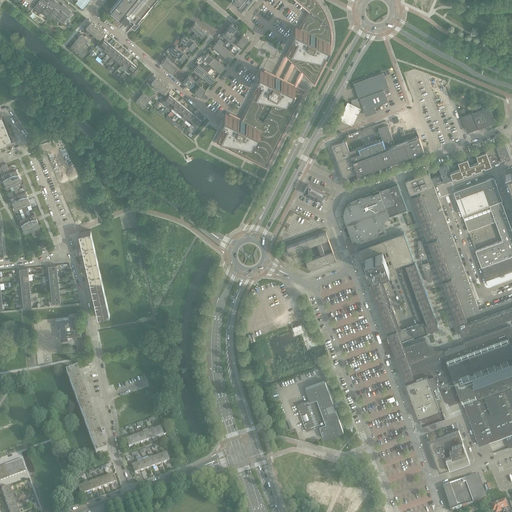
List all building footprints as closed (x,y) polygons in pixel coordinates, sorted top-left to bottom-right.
[(63,3),(62,4),(60,6),(58,4),(58,3),(54,0),(40,0),(38,3),(33,8),(39,14),(41,12),(47,17),(48,15),(55,20),(56,18),(62,23),(72,11),(68,9),(65,7),(66,6),(63,3)] [(78,0),(76,2),(76,3),(82,9),(85,6),(88,2),(90,0),(78,0)] [(118,0),(110,10),(121,19),(121,18),(126,22),(127,21),(133,25),(131,28),(135,31),(140,24),(137,22),(155,0),(118,0)] [(232,0),(242,8),(243,7),(245,8),(251,0),(232,0)] [(330,25),(330,23),(329,21),(328,20),(328,18),(327,16),(326,14),(326,12),(325,11),(324,9),(323,7),(322,6),(321,4),(320,3),(319,2),(318,0),(317,0),(297,0),(310,10),(301,28),(296,26),(293,32),(298,34),(287,56),(314,83),(326,61),(327,58),(328,56),(329,54),(329,51),(330,49),(330,46),(331,44),(331,41),(331,38),(331,37),(331,35),(331,33),(331,31),(331,29),(330,27),(330,25)] [(89,29),(89,30),(94,24),(89,19),(84,25),(89,29)] [(190,28),(195,32),(196,33),(201,27),(195,22),(190,28)] [(100,29),(94,24),(89,30),(90,31),(94,34),(95,35),(100,29)] [(238,29),(232,24),(227,29),(233,34),(238,29)] [(207,32),(201,27),(196,33),(197,34),(202,38),(207,32)] [(106,34),(100,29),(95,35),(96,36),(101,40),(102,39),(106,34)] [(222,35),(227,39),(228,40),(233,34),(227,29),(222,35)] [(243,33),(239,39),(245,44),(249,38),(243,33)] [(82,34),(78,38),(85,44),(89,40),(85,36),(82,34)] [(181,39),(186,44),(191,39),(190,38),(185,34),(181,39)] [(239,39),(233,34),(228,40),(229,41),(234,45),(239,39)] [(78,38),(75,42),(82,48),(85,44),(78,38)] [(98,44),(95,47),(101,52),(104,49),(109,43),(104,39),(103,40),(102,39),(101,40),(97,44),(98,44)] [(197,44),(192,39),(191,39),(186,44),(187,45),(192,49),(197,44)] [(245,44),(239,39),(234,45),(240,50),(245,44)] [(213,47),(220,53),(221,54),(226,48),(224,47),(222,45),(218,41),(213,47)] [(75,49),(78,52),(82,48),(75,42),(71,46),(75,49)] [(109,43),(104,49),(108,53),(114,47),(109,43)] [(171,51),(176,55),(177,56),(182,50),(181,49),(176,45),(171,51)] [(114,47),(108,53),(113,57),(118,50),(114,47)] [(230,51),(228,50),(226,48),(221,54),(222,55),(230,61),(235,56),(230,51)] [(118,50),(113,57),(117,61),(123,54),(118,50)] [(187,55),(182,51),(182,50),(177,56),(178,57),(183,61),(187,55)] [(203,58),(210,65),(212,66),(216,60),(215,59),(208,52),(203,58)] [(123,54),(117,61),(122,65),(127,58),(123,54)] [(161,63),(167,68),(172,62),(171,61),(166,57),(161,63)] [(122,65),(120,67),(125,71),(126,69),(132,62),(127,58),(122,65)] [(225,67),(218,61),(216,60),(212,66),(213,66),(220,73),(225,67)] [(132,62),(126,69),(131,73),(137,66),(132,62)] [(178,67),(173,62),(172,62),(167,68),(173,72),(178,67)] [(193,70),(201,76),(202,77),(207,71),(206,70),(198,64),(193,70)] [(258,75),(263,77),(242,120),(226,112),(223,118),(228,121),(225,125),(225,126),(217,142),(266,167),(304,91),(268,72),(266,71),(261,69),(258,75)] [(215,79),(208,72),(207,71),(202,77),(203,78),(210,84),(215,79)] [(388,101),(384,90),(384,89),(388,88),(383,73),(354,84),(360,98),(351,101),(355,111),(360,109),(359,108),(363,107),(366,115),(376,111),(374,106),(388,101)] [(149,80),(154,85),(159,79),(154,74),(149,80)] [(189,86),(193,82),(194,80),(188,75),(183,81),(189,86)] [(155,85),(153,87),(158,92),(160,90),(165,84),(159,79),(154,85),(155,85)] [(171,89),(165,84),(160,90),(166,94),(171,89)] [(200,85),(198,87),(195,91),(201,96),(206,90),(200,85)] [(147,89),(143,93),(150,99),(152,101),(156,96),(147,89)] [(143,93),(140,97),(147,103),(150,99),(143,93)] [(164,100),(169,104),(174,98),(169,94),(164,100)] [(143,107),(147,103),(140,97),(136,101),(143,107)] [(174,98),(169,104),(173,108),(179,102),(174,98)] [(173,108),(171,110),(176,114),(183,105),(179,102),(173,108)] [(360,108),(348,102),(339,119),(351,125),(360,108)] [(183,105),(176,114),(181,118),(182,116),(188,109),(183,105)] [(188,109),(182,116),(187,120),(192,113),(188,109)] [(192,113),(187,120),(191,124),(197,117),(192,113)] [(0,144),(5,143),(5,142),(10,140),(1,116),(0,116),(0,144)] [(197,117),(191,124),(196,128),(202,121),(197,117)] [(395,145),(388,125),(378,129),(382,139),(349,151),(346,141),(331,146),(342,174),(346,173),(346,175),(348,175),(356,172),(357,174),(424,149),(419,137),(395,145)] [(505,143),(494,147),(486,150),(487,153),(491,164),(510,157),(505,143)] [(451,171),(450,171),(453,178),(484,167),(488,165),(491,164),(487,153),(486,150),(476,154),(476,155),(478,159),(473,160),(474,162),(470,164),(467,157),(458,160),(458,161),(459,165),(455,167),(455,169),(451,171)] [(6,164),(1,166),(2,169),(4,174),(1,176),(3,182),(11,179),(8,173),(7,173),(6,171),(5,168),(8,167),(6,164)] [(453,178),(450,171),(448,164),(439,167),(441,173),(441,175),(434,177),(431,178),(434,185),(453,178)] [(14,168),(9,170),(10,172),(8,173),(11,179),(18,176),(16,170),(15,170),(14,168)] [(405,181),(405,180),(405,181),(409,191),(409,190),(410,194),(418,191),(434,186),(434,185),(431,178),(428,171),(429,174),(426,175),(425,173),(405,181)] [(21,182),(18,176),(11,179),(13,185),(15,184),(16,187),(17,189),(19,188),(17,183),(21,182)] [(502,200),(496,184),(494,177),(454,191),(462,215),(501,201),(502,200)] [(11,179),(3,182),(6,188),(12,185),(13,185),(11,179)] [(322,202),(323,200),(326,194),(307,184),(303,193),(322,202)] [(372,192),(366,194),(363,195),(362,195),(354,197),(353,198),(352,199),(351,199),(350,200),(349,201),(348,202),(347,204),(346,205),(345,206),(345,207),(345,208),(344,208),(344,209),(344,210),(344,211),(344,212),(344,213),(344,214),(344,215),(344,216),(344,218),(345,219),(354,243),(386,232),(384,227),(384,226),(383,225),(383,224),(384,222),(384,221),(384,220),(385,219),(386,219),(386,218),(387,217),(388,217),(389,216),(389,215),(405,209),(396,184),(389,187),(388,186),(387,187),(385,187),(383,188),(379,189),(379,190),(372,193),(372,192)] [(450,230),(439,201),(434,188),(434,186),(418,191),(410,194),(426,239),(428,238),(450,230)] [(25,192),(19,194),(18,195),(20,201),(27,198),(25,192)] [(16,195),(10,198),(13,204),(20,201),(18,195),(16,195)] [(30,204),(27,198),(20,201),(22,207),(24,206),(25,209),(26,211),(28,210),(26,205),(30,204)] [(20,201),(13,204),(15,210),(21,208),(22,207),(20,201)] [(511,230),(501,201),(462,215),(468,231),(495,221),(502,240),(475,250),(481,266),(511,255),(511,230)] [(28,210),(26,211),(27,214),(28,217),(27,217),(29,223),(37,220),(34,214),(31,216),(29,213),(28,210)] [(19,220),(22,226),(29,223),(27,217),(25,218),(19,220)] [(37,220),(29,223),(32,229),(33,229),(39,226),(37,220)] [(29,223),(22,226),(24,232),(30,230),(32,229),(29,223)] [(110,315),(91,230),(79,233),(80,233),(83,246),(79,247),(80,250),(81,250),(82,255),(85,255),(100,317),(98,317),(98,318),(110,315)] [(465,270),(459,256),(450,230),(428,238),(428,240),(427,241),(441,279),(442,278),(465,270)] [(416,266),(404,231),(356,249),(367,281),(368,281),(378,277),(377,273),(397,265),(398,267),(404,265),(406,270),(416,266)] [(326,232),(286,246),(289,254),(297,251),(298,254),(302,253),(301,249),(317,243),(321,255),(305,261),(309,269),(336,259),(333,250),(333,251),(332,249),(331,249),(331,248),(330,249),(327,239),(328,239),(329,239),(326,232)] [(511,255),(481,266),(488,285),(511,276),(511,255)] [(439,327),(423,284),(416,266),(406,270),(400,272),(419,323),(402,330),(406,339),(427,331),(427,330),(429,329),(430,331),(439,327)] [(479,310),(474,296),(465,270),(442,278),(443,280),(442,281),(457,323),(458,323),(481,315),(479,310)] [(399,327),(387,292),(381,276),(378,277),(368,281),(386,331),(387,330),(387,331),(399,327)] [(462,335),(511,316),(511,297),(479,310),(481,315),(458,323),(459,325),(458,326),(462,335)] [(69,317),(56,319),(57,326),(59,326),(61,339),(68,339),(68,336),(73,335),(74,339),(82,338),(80,327),(78,327),(76,314),(69,315),(69,317)] [(511,330),(511,328),(508,326),(450,347),(451,349),(445,352),(444,349),(440,351),(437,351),(435,351),(432,350),(430,348),(428,347),(427,345),(425,340),(403,348),(402,344),(401,341),(406,339),(402,330),(401,330),(399,327),(387,331),(388,332),(386,333),(392,348),(404,380),(405,380),(406,382),(405,382),(418,418),(419,417),(422,426),(445,417),(439,401),(441,400),(436,387),(441,385),(449,405),(461,401),(461,402),(463,401),(479,446),(505,436),(509,448),(511,446),(511,330)] [(67,373),(74,394),(96,455),(107,451),(108,451),(106,451),(102,438),(106,437),(105,435),(104,435),(104,433),(102,432),(100,433),(77,370),(78,370),(78,369),(67,373)] [(308,401),(297,405),(306,431),(318,427),(318,426),(319,426),(324,439),(343,432),(343,431),(335,409),(332,410),(331,409),(331,407),(330,406),(330,404),(333,403),(327,387),(327,386),(325,381),(324,381),(305,388),(310,401),(309,401),(308,401)] [(161,427),(155,429),(158,437),(164,435),(161,427)] [(148,428),(143,430),(144,433),(146,441),(152,439),(149,431),(148,428)] [(155,429),(149,431),(152,439),(158,437),(155,429)] [(439,472),(470,460),(458,429),(427,441),(439,472)] [(144,433),(138,435),(141,443),(146,441),(144,433)] [(138,435),(132,437),(135,445),(141,443),(138,435)] [(126,439),(129,447),(135,445),(132,437),(126,439)] [(372,511),(350,448),(293,469),(308,511),(372,511)] [(167,453),(161,455),(164,463),(170,461),(167,453)] [(161,455),(155,457),(158,465),(164,463),(161,455)] [(149,457),(143,459),(147,469),(152,467),(150,459),(149,457)] [(155,457),(150,459),(152,467),(158,465),(155,457)] [(143,459),(137,461),(138,463),(141,471),(147,469),(143,459)] [(132,465),(135,473),(141,471),(138,463),(132,465)] [(113,474),(107,477),(110,485),(116,482),(113,474)] [(485,498),(483,492),(477,475),(444,487),(453,510),(485,498)] [(107,477),(101,479),(104,487),(110,485),(107,477)] [(101,479),(96,481),(99,489),(104,487),(101,479)] [(96,481),(90,483),(93,491),(99,489),(96,481)] [(90,483),(84,485),(87,493),(93,491),(90,483)] [(78,487),(81,495),(87,493),(84,485),(78,487)] [(9,486),(1,489),(3,495),(11,492),(9,486)] [(11,492),(3,495),(6,501),(13,498),(11,492)] [(13,498),(6,501),(8,507),(16,504),(13,498)] [(505,507),(503,501),(491,505),(493,511),(495,510),(496,511),(497,511),(501,511),(500,509),(505,507)]
